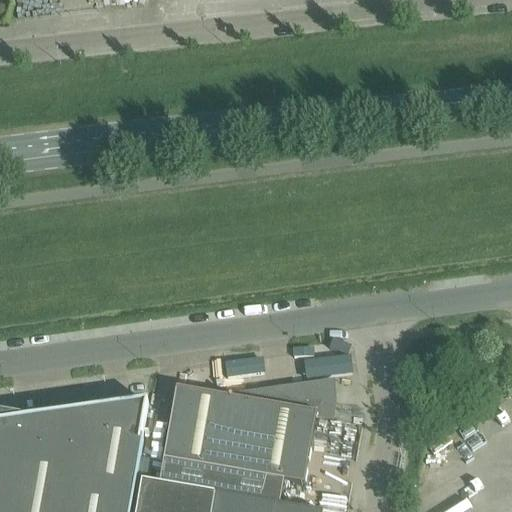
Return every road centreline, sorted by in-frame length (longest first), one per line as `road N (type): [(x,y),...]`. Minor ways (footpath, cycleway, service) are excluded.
road 1 (tertiary): [(0,164),(164,148),(251,127),(511,103)]
road 2 (unclassified): [(0,47),(394,5)]
road 3 (unclassified): [(0,369),(376,316)]
road 4 (unclassified): [(379,511),(394,403),(376,316)]
road 5 (unclassified): [(376,316),(511,300)]
